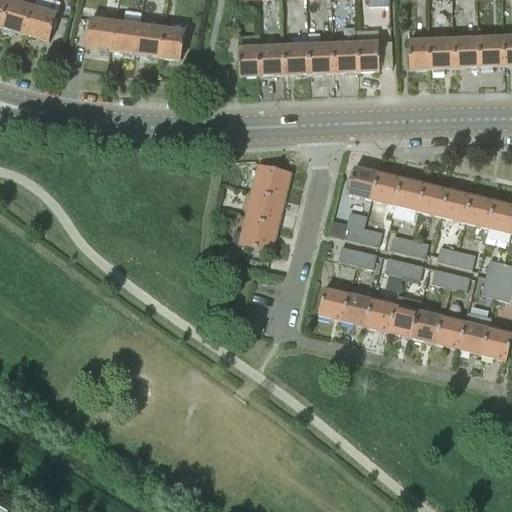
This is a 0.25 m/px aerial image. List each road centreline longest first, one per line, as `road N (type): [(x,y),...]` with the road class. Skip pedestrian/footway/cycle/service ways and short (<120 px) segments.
road 1 (tertiary): [(335,127),(159,129),(0,103)]
road 2 (residential): [(282,336),(335,127)]
road 3 (tertiary): [(511,118),(335,127)]
